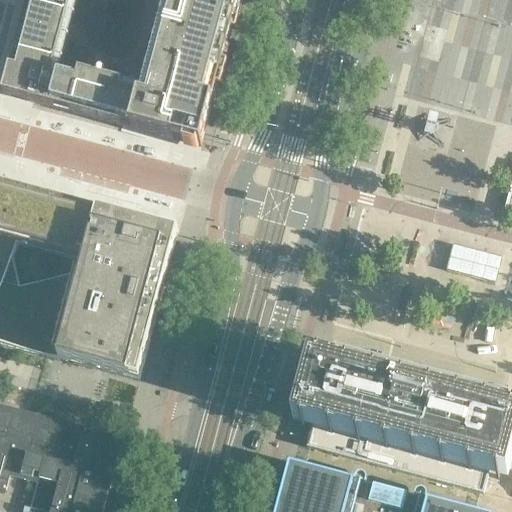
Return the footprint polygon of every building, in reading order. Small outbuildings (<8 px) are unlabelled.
[(188,130),(183,147),(197,151),(198,147),(201,148),(217,89),(221,90),(227,66),(223,65),(232,32),(236,33),(239,23),(234,22),(240,0),(27,0),(4,90),(2,95),(24,101),(173,140),(173,139),(172,139),(175,127),(188,130)] [(457,63),(494,73),(500,47),(476,41),(478,33),(465,30),(457,63)] [(396,93),(409,96),(410,90),(441,98),(446,78),(403,67),(396,93)] [(431,125),(428,127),(427,131),(429,135),(433,136),(436,134),(438,130),(436,126),(431,125)] [(178,233),(0,185),(0,344),(139,382),(178,233)] [(452,246),(445,272),(493,284),(500,258),(452,246)] [(507,479),(511,461),(511,414),(506,413),(511,389),(333,343),(327,366),(310,361),(294,423),(312,428),(307,449),(483,495),(489,474),(507,479)] [(0,490),(6,492),(11,474),(32,480),(34,473),(40,474),(29,511),(103,511),(121,448),(83,438),(85,429),(0,406),(0,490)] [(477,511),(422,497),(423,495),(423,494),(423,493),(422,491),(422,490),(421,489),(420,489),(419,488),(417,487),(416,488),(414,488),(413,488),(412,490),(411,491),(411,492),(410,494),(362,482),(363,480),(363,478),(363,477),(363,475),(362,474),(361,473),(360,473),(358,472),(356,472),(355,472),(353,473),(352,474),(352,475),(351,476),(351,478),(284,461),(270,511),(477,511)]
